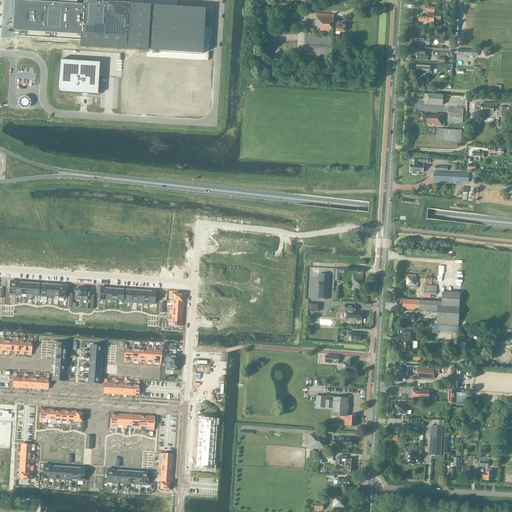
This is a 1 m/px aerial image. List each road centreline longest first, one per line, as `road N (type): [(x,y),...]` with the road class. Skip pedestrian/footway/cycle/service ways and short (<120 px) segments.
road 1 (primary): [(86,175),(511,223)]
road 2 (unclassified): [(220,0),(213,112),(203,121),(51,111),(42,98),(41,62),(0,52)]
road 3 (tertiary): [(371,488),(386,232)]
road 4 (tertiary): [(386,232),(401,0)]
road 5 (residential): [(0,269),(193,282)]
road 6 (residential): [(201,225),(295,235),(386,232)]
road 7 (unclassified): [(371,488),(511,495)]
road 8 (residential): [(193,282),(186,407)]
